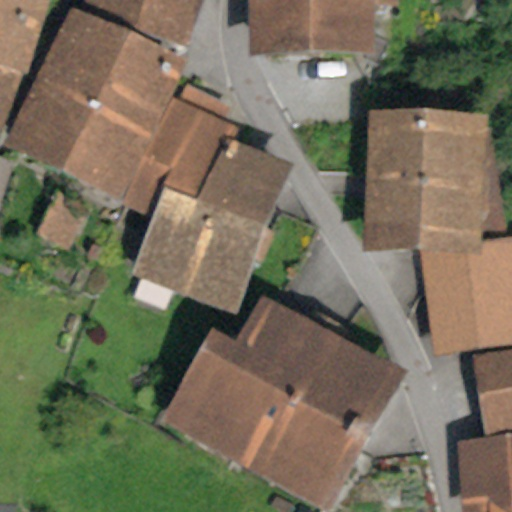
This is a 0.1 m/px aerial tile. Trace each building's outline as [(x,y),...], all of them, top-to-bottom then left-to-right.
[(49,0),(0,0),(0,117),(15,71),(26,75),(49,0)] [(193,0),(92,0),(89,10),(178,42),(193,0)] [(375,0),(258,0),(257,69),(374,74),(375,0)] [(74,24),(6,162),(122,219),(191,80),(74,24)] [(511,239),(511,121),(401,113),(399,245),(440,249),(446,352),(511,340),(511,245),(511,239)] [(132,288),(237,329),(293,187),(188,146),(132,288)] [(395,380),(265,311),(238,361),(211,347),(169,425),(326,508),(395,380)] [(511,357),(495,359),(504,436),(511,435),(511,357)] [(511,511),(511,446),(481,451),(489,511),(511,511)]
